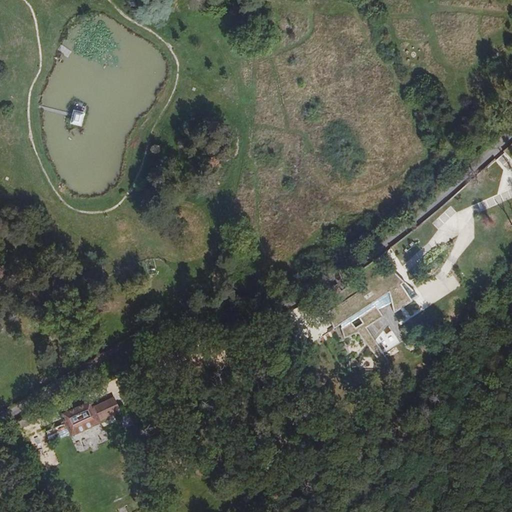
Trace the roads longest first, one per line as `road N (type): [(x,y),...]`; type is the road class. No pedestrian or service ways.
road 1 (unclassified): [(0,421),(152,335),(270,312),(374,250),(511,138)]
road 2 (track): [(511,330),(472,388),(421,511)]
